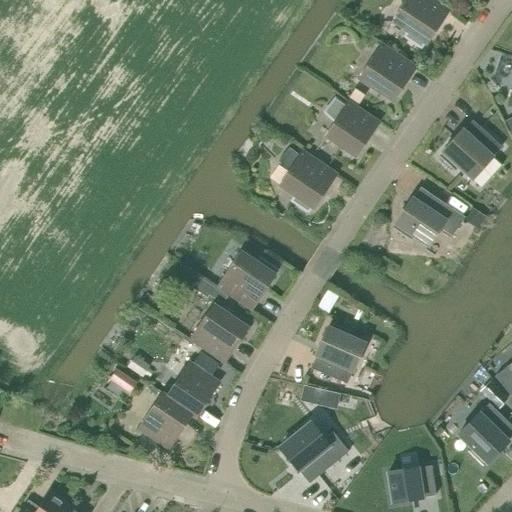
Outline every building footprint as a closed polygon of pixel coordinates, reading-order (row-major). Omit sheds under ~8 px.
[(423,44),(426,46),(450,10),(434,0),(405,0),(391,22),(407,33),(404,37),(420,48),(423,44)] [(357,80),(392,103),(416,68),(381,44),(357,80)] [(353,87),(347,96),(357,102),(363,93),(353,87)] [(323,112),(335,122),(324,137),(355,158),(379,123),(348,102),(345,106),(335,99),(323,112)] [(457,167),(472,180),(501,147),(472,121),(456,138),(455,136),(454,137),(455,138),(442,153),(444,154),(441,157),(440,157),(439,158),(455,172),(455,171),(455,170),(457,167)] [(302,151),(299,155),(288,148),(278,162),(288,172),(278,187),(294,197),(291,201),(307,212),(310,208),(313,210),(337,174),(302,151)] [(393,228),(392,229),(410,241),(411,240),(410,239),(412,236),(428,246),(440,229),(451,236),(464,217),(420,188),(407,207),(405,206),(404,207),(405,207),(394,224),(396,225),(394,229),(393,228)] [(471,208),(465,218),(476,226),(483,216),(471,208)] [(216,288),(251,311),(275,275),(272,273),(275,269),(259,259),(256,263),(240,252),(216,288)] [(332,291),(322,310),(333,316),(343,296),(332,291)] [(189,340),(224,363),(248,328),(213,304),(189,340)] [(320,347),(310,368),(346,384),(364,344),(346,336),(348,332),(349,333),(350,332),(330,323),(330,324),(331,325),(329,329),(327,328),(319,345),(318,345),(317,346),(320,347)] [(197,358),(202,350),(192,343),(187,351),(197,358)] [(192,415),(191,416),(195,419),(219,383),(189,362),(166,396),(165,397),(192,415)] [(511,362),(495,377),(511,397),(511,362)] [(117,384),(129,392),(137,381),(125,373),(117,384)] [(168,450),(191,416),(192,415),(165,397),(166,396),(162,393),(138,429),(168,450)] [(487,464),(500,450),(501,451),(502,450),(501,449),(508,442),(507,441),(511,436),(511,426),(488,404),(458,435),(472,449),(469,452),(468,451),(467,452),(482,467),(483,466),(482,465),(485,462),(487,464)] [(310,423),(279,448),(291,464),(290,464),(291,465),(293,464),(309,484),(348,452),(332,432),(323,439),(310,423)] [(412,502),(413,502),(413,499),(435,495),(431,466),(387,473),(392,504),(411,500),(412,502)] [(63,511),(69,504),(49,491),(33,511),(23,511),(20,510),(18,511),(63,511)]
